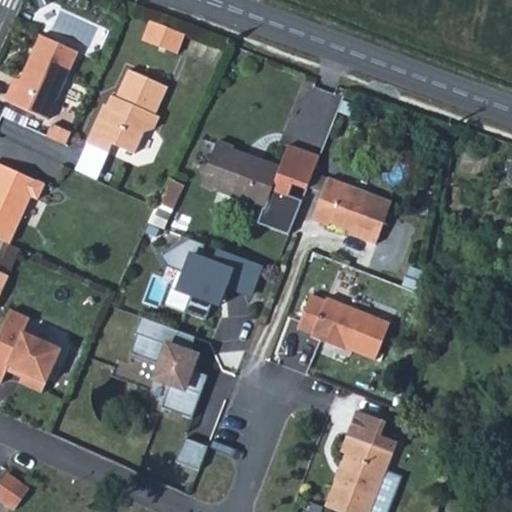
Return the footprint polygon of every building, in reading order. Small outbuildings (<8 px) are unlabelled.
[(147,42),(184,57),(192,37),(155,22),(147,42)] [(12,78),(5,94),(48,113),(78,45),(40,28),(29,54),(17,81),(12,78)] [(96,117),(87,136),(110,146),(114,137),(135,146),(145,125),(155,121),(160,109),(156,107),(168,79),(129,62),(112,101),(104,97),(96,117)] [(213,136),(198,180),(261,204),(277,163),(227,144),(228,142),(220,139),(213,136)] [(0,232),(10,236),(31,189),(38,192),(45,177),(0,156),(0,232)] [(325,175),(310,217),(326,223),(328,220),(359,231),(358,235),(374,241),(389,199),(325,175)] [(169,177),(159,200),(172,205),(179,189),(182,183),(169,177)] [(182,285),(195,252),(216,261),(218,256),(183,242),(168,280),(182,285)] [(259,299),(269,266),(221,252),(218,262),(191,254),(175,309),(210,320),(214,305),(227,309),(233,292),(259,299)] [(0,291),(10,269),(0,264),(0,291)] [(309,292),(296,325),(303,328),(310,331),(309,334),(342,347),(344,345),(374,357),(389,320),(326,294),(324,297),(309,292)] [(0,375),(2,377),(10,359),(25,366),(21,375),(43,385),(63,341),(25,325),(32,311),(12,302),(0,328),(0,375)] [(153,405),(195,417),(213,357),(194,351),(198,336),(145,321),(132,366),(123,363),(119,377),(158,388),(153,405)] [(334,478),(324,505),(341,511),(342,511),(368,511),(385,468),(391,451),(345,434),(339,450),(344,452),(334,478)] [(190,441),(181,464),(202,472),(211,449),(190,441)] [(7,466),(0,477),(0,490),(17,501),(30,480),(7,466)]
